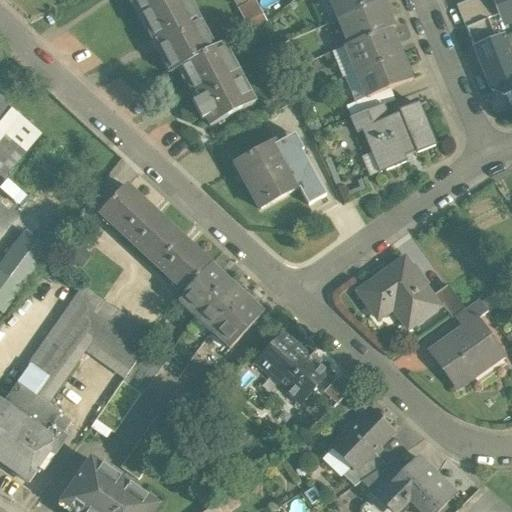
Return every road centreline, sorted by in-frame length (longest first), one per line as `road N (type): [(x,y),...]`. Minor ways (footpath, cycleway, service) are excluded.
road 1 (residential): [(296,294),(0,17)]
road 2 (residential): [(511,459),(469,453),(440,434),(296,294)]
road 3 (residential): [(481,157),(296,294)]
road 4 (residential): [(481,157),(420,0)]
